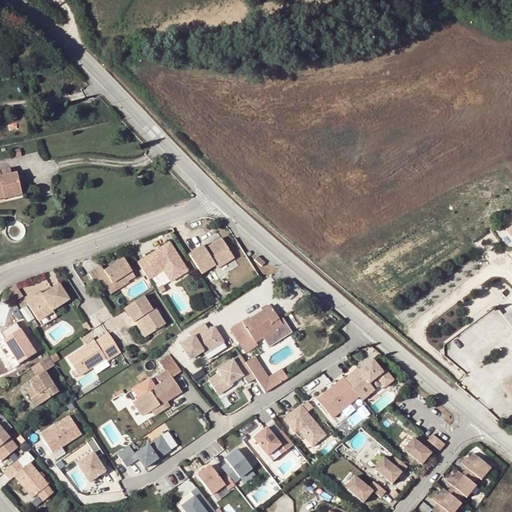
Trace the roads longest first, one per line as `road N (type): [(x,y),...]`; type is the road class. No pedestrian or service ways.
road 1 (tertiary): [(217,199),(477,421)]
road 2 (tertiary): [(10,0),(108,82),(217,199)]
road 3 (residential): [(0,281),(217,199)]
road 4 (unknown): [(162,141),(136,166),(86,161),(33,173)]
road 5 (residential): [(398,511),(477,421)]
